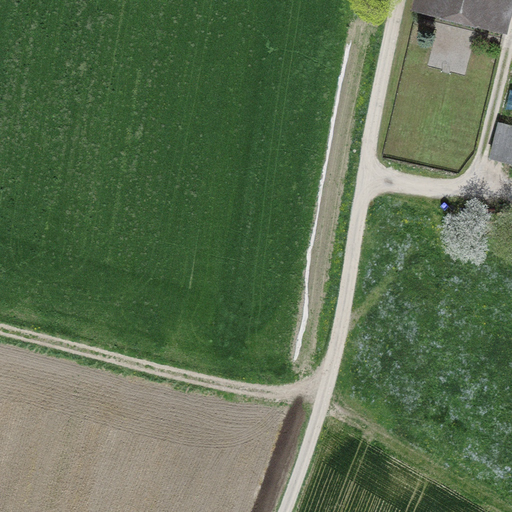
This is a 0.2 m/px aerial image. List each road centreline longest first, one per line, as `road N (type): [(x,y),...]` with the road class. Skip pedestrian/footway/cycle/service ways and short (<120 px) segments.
road 1 (track): [(291,511),(337,374),(410,0)]
road 2 (track): [(0,331),(250,391),(299,393),(337,374)]
road 3 (track): [(328,406),(506,511)]
road 4 (track): [(374,184),(475,196),(501,178)]
